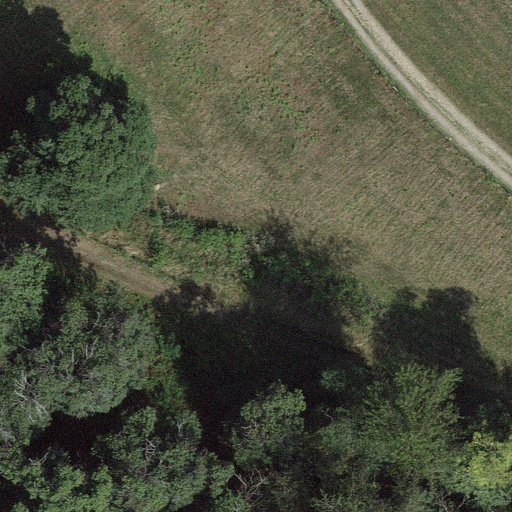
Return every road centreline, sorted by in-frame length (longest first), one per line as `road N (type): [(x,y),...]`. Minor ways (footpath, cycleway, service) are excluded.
road 1 (track): [(0,210),(511,439)]
road 2 (track): [(511,178),(486,159),(347,0)]
